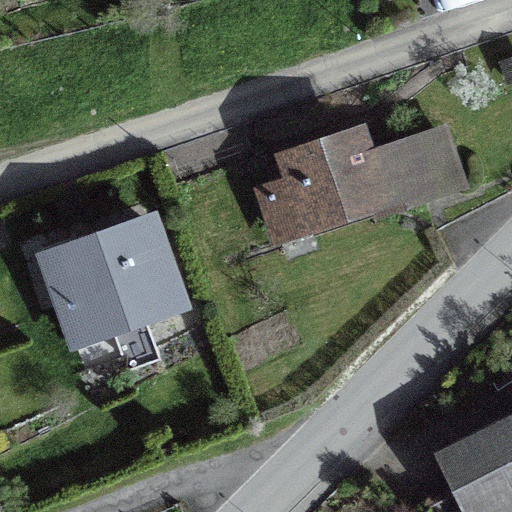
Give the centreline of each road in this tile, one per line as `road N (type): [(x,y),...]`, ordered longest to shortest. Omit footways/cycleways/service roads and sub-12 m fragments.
road 1 (residential): [(511,17),(0,188)]
road 2 (residential): [(260,511),(511,261)]
